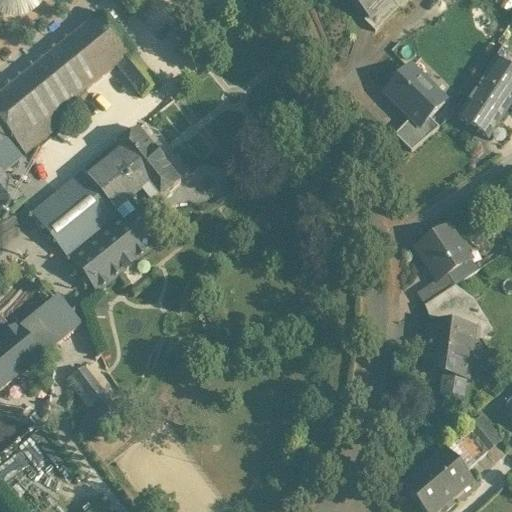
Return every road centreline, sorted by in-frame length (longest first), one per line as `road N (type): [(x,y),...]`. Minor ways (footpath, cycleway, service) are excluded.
road 1 (residential): [(377,246),(378,328),(359,453),(329,509)]
road 2 (residential): [(285,0),(363,184),(377,246)]
road 3 (unclassified): [(377,246),(511,160)]
